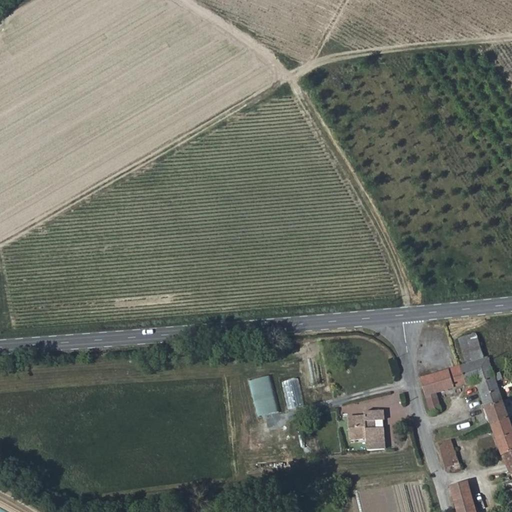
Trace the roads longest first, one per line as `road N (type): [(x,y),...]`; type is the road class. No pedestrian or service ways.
road 1 (secondary): [(0,346),(511,303)]
road 2 (track): [(401,314),(408,294),(287,82),(310,61),(511,34)]
road 3 (track): [(0,237),(287,82),(279,66),(181,0)]
